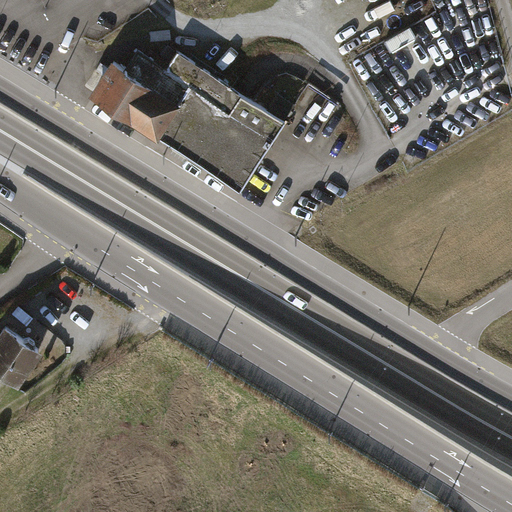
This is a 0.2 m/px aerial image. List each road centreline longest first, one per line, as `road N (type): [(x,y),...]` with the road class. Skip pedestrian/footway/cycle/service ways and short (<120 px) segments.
road 1 (primary): [(0,183),(511,504)]
road 2 (primary): [(511,439),(0,127)]
road 3 (primary): [(511,397),(0,87)]
